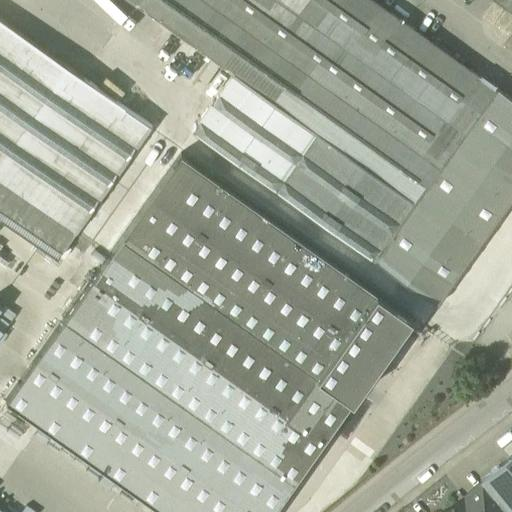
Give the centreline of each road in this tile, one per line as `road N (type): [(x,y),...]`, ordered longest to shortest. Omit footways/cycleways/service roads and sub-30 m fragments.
road 1 (residential): [(511,405),(380,511)]
road 2 (unknown): [(0,435),(37,442),(119,511)]
